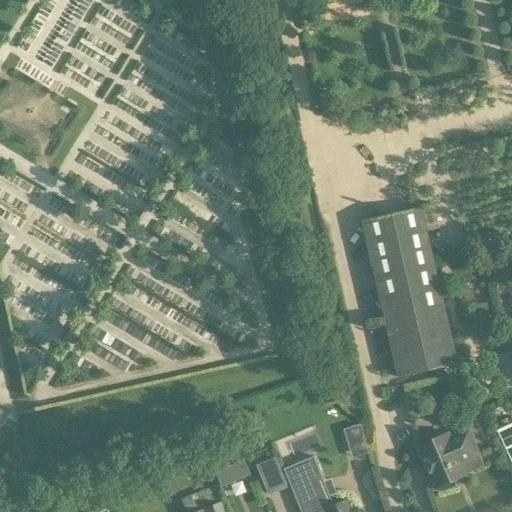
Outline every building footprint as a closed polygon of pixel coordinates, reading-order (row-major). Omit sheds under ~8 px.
[(434,204),(422,207),(427,229),(439,226),(434,204)] [(360,222),(397,378),(457,364),(421,209),(360,222)] [(506,452),(511,449),(511,422),(496,431),(506,452)] [(456,462),(475,454),(465,432),(447,440),(444,435),(416,447),(434,488),(439,486),(442,492),(455,486),(453,480),(462,475),(456,462)] [(250,455),(253,462),(275,454),(272,446),(250,455)] [(350,511),(346,500),(332,506),(328,496),(336,492),(330,478),(323,481),(313,456),(284,469),(301,511),(350,511)] [(285,487),(274,459),(257,466),(268,494),(285,487)] [(229,466),(216,471),(221,484),(228,481),(232,473),(229,466)] [(225,511),(215,485),(180,499),(184,511),(225,511)]
